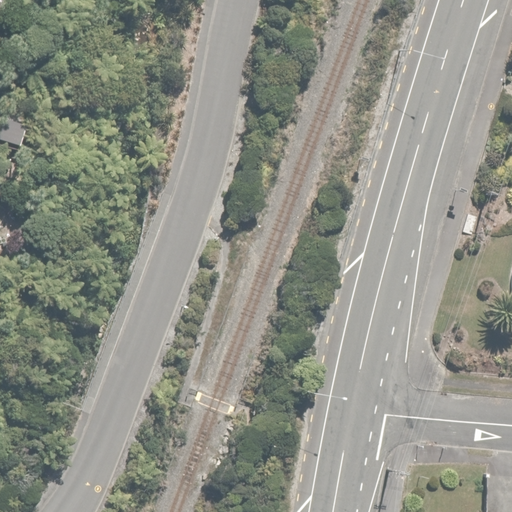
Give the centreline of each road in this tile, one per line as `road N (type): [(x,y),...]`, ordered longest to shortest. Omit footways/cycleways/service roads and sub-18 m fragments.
road 1 (residential): [(236,0),(182,224),(68,511)]
road 2 (primary): [(348,414),(407,168),(468,0)]
road 3 (residential): [(348,414),(511,427)]
